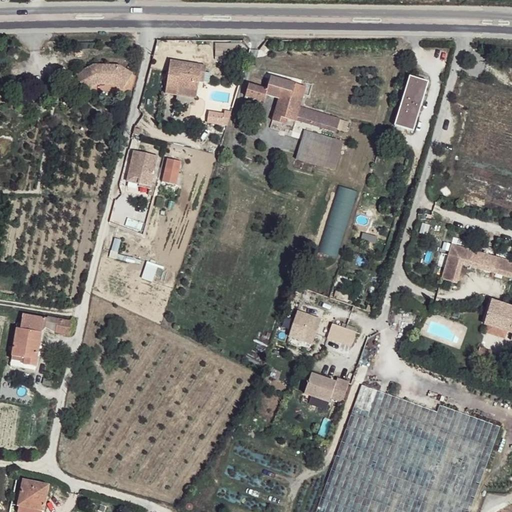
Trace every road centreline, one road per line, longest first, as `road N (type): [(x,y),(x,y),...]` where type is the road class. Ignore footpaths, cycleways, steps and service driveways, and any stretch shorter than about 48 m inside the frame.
road 1 (residential): [(0,463),(45,460),(155,25)]
road 2 (secondary): [(511,16),(293,12)]
road 3 (secondary): [(293,27),(511,30)]
road 4 (secondary): [(293,12),(155,10)]
road 5 (secondary): [(155,25),(293,27)]
road 6 (secondary): [(31,26),(155,25)]
road 7 (track): [(45,460),(62,476),(155,511)]
